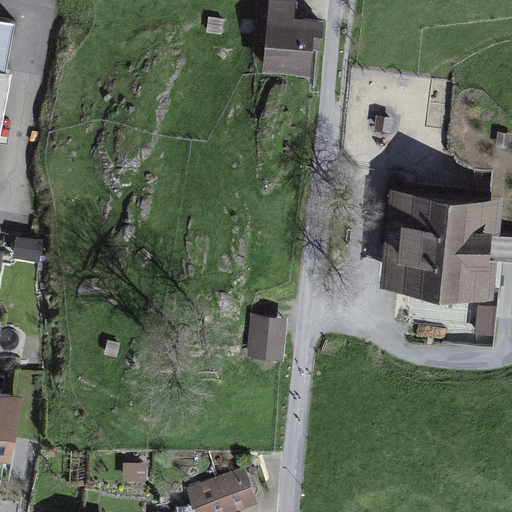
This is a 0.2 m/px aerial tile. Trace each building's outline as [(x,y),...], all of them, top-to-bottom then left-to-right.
[(322,0),(272,0),(267,44),(317,50),(322,0)] [(0,73),(0,74),(10,25),(0,23),(0,73)] [(0,73),(0,119),(8,75),(0,74),(0,73)] [(399,191),(388,286),(489,298),(500,203),(399,191)] [(285,311),(251,310),(249,354),(283,356),(285,311)] [(0,448),(11,390),(0,387),(0,448)] [(245,462),(187,484),(197,511),(212,511),(257,496),(245,462)]
